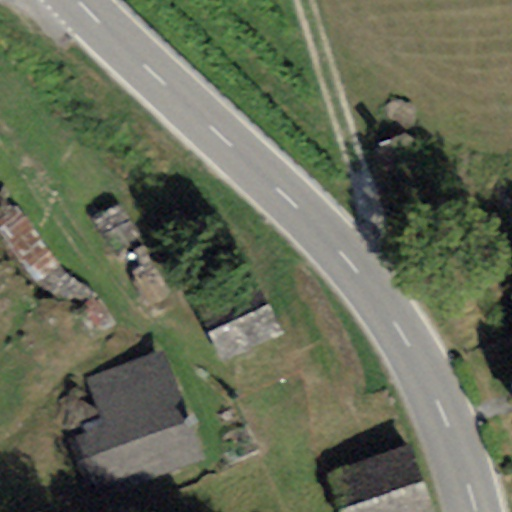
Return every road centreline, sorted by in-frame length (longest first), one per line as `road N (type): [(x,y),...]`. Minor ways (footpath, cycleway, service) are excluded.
road 1 (tertiary): [(473,511),(436,400),(368,288),(78,0)]
road 2 (track): [(368,288),(368,208),(301,0)]
road 3 (track): [(0,119),(89,259)]
